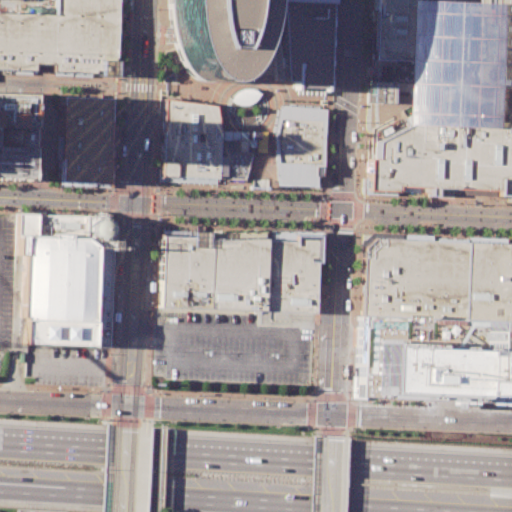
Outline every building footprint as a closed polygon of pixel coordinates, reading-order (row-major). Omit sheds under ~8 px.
[(0,68),(32,70),(33,64),(41,64),(50,64),(50,71),(111,74),(113,0),(53,0),(53,13),(0,11),(0,68)] [(246,0),(245,20),(241,30),(238,42),(231,57),(227,65),(219,74),(209,80),(202,80),(194,78),(185,71),(181,65),(178,59),(176,53),(173,47),(172,42),(171,38),(169,30),(168,26),(166,1),(166,0),(246,0)] [(322,90),(326,3),(327,2),(327,0),(277,0),(281,80),(288,80),(290,90),(292,90),(293,93),(321,94),(322,90)] [(487,0),(487,4),(485,57),(481,61),(479,66),(479,72),(480,77),(482,82),(486,85),(491,86),(511,87),(511,0),(373,0),(370,81),(367,81),(365,102),(376,102),(386,103),(387,95),(393,91),(403,91),(417,84),(419,1),(419,0),(487,0)] [(0,90),(18,92),(18,104),(15,179),(0,178),(0,90)] [(107,182),(110,99),(74,97),(74,93),(59,92),(59,94),(58,104),(62,105),(59,181),(107,182)] [(162,114),(159,175),(156,177),(156,180),(214,183),(215,178),(242,179),(249,153),(242,151),(242,146),(250,147),(251,131),(217,131),(213,105),(178,100),(162,98),(162,114)] [(277,105),(271,135),(273,183),(276,183),(276,186),(316,187),(316,177),(319,176),(320,169),(321,160),(322,138),(323,109),(277,105)] [(418,118),(408,124),(375,141),(374,158),(365,158),(364,190),(374,190),(394,191),(394,185),(415,186),(415,191),(426,192),(426,196),(433,196),(433,187),(437,187),(444,187),(453,187),(455,187),(456,187),(495,189),(496,189),(496,195),(511,196),(511,113),(510,112),(501,127),(484,127),(422,124),(418,118)] [(456,187),(456,194),(493,195),(495,196),(495,189),(456,187)] [(13,213),(100,218),(105,220),(108,224),(108,229),(104,346),(35,344),(18,343),(20,315),(17,315),(19,253),(12,253),(13,213)] [(158,235),(155,307),(313,311),(313,303),(314,262),(316,262),(317,236),(293,235),(293,241),(269,240),(262,240),(262,238),(207,239),(207,242),(204,242),(204,232),(188,232),(188,236),(158,235)] [(360,315),(511,320),(511,242),(402,238),(371,236),(363,245),(360,315)] [(313,311),(310,393),(152,386),(155,322),(155,307),(313,311)] [(511,320),(360,315),(356,315),(356,328),(355,347),(354,394),(509,402),(511,371),(511,320)]
